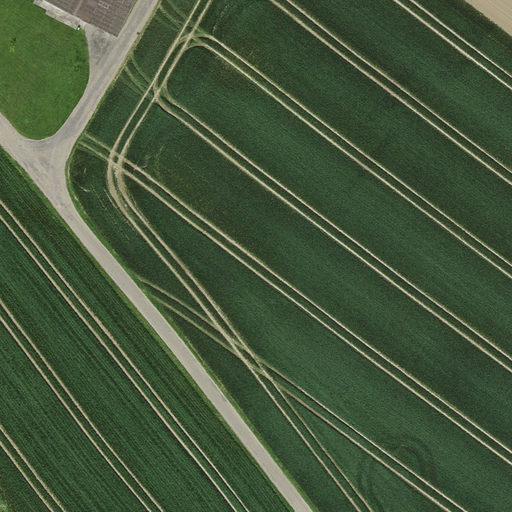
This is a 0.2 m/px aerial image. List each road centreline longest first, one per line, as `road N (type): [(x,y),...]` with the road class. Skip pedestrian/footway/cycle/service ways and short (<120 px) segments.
road 1 (residential): [(40,172),(304,511)]
road 2 (unclassified): [(40,172),(150,0)]
